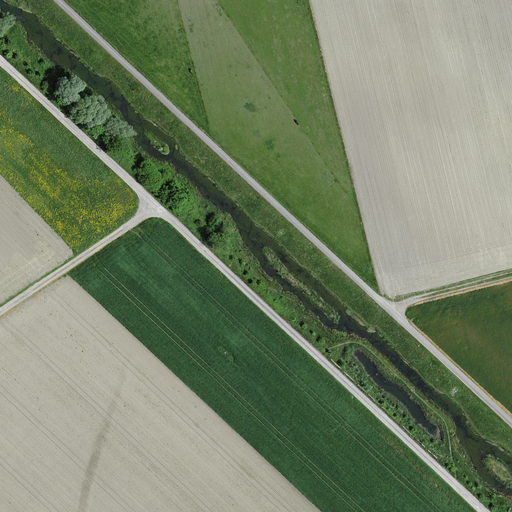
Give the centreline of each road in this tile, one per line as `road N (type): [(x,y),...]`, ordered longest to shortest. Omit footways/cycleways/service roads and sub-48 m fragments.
road 1 (unclassified): [(0,56),(484,511)]
road 2 (unclassified): [(58,0),(511,424)]
road 3 (track): [(0,315),(159,206)]
road 4 (track): [(511,276),(387,308)]
